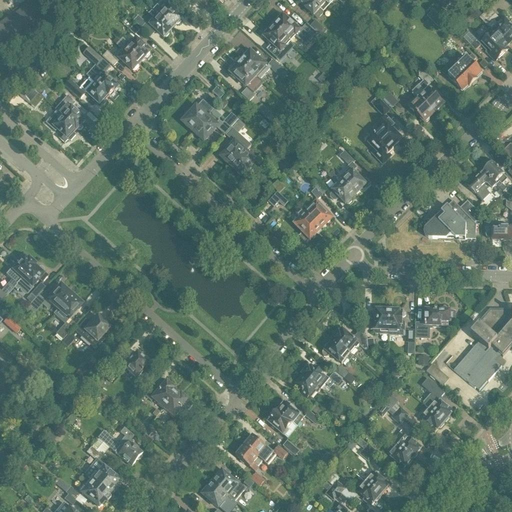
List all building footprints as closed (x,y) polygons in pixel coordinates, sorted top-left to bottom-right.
[(301,0),(299,3),(317,20),(324,13),(321,10),(326,4),(321,0),(301,0)] [(0,54),(4,56),(15,45),(21,48),(45,24),(38,18),(45,10),(33,1),(15,16),(16,18),(13,20),(9,18),(0,25),(0,54)] [(159,16),(173,28),(176,25),(179,26),(182,22),(181,19),(168,7),(160,16),(159,16)] [(490,9),(480,19),(488,28),(489,27),(495,21),(498,18),(490,9)] [(167,38),(170,35),(169,32),(173,28),(159,16),(160,16),(153,10),(148,14),(155,20),(151,26),(164,38),(164,37),(167,38)] [(434,10),(427,17),(439,29),(446,23),(434,10)] [(138,17),(134,22),(141,29),(140,30),(144,34),(150,27),(138,17)] [(278,21),(273,26),(274,27),(273,27),(291,43),(295,38),(306,46),(309,43),(317,34),(310,27),(307,25),(300,32),(283,17),(279,22),(278,21)] [(495,21),(489,27),(492,30),(494,32),(509,48),(511,44),(511,27),(511,26),(508,24),(504,19),(497,24),(495,21)] [(315,21),(310,27),(317,34),(321,38),(327,32),(315,21)] [(134,26),(129,31),(139,39),(144,34),(140,30),(139,31),(134,26)] [(268,33),(263,38),(275,48),(269,54),(280,64),(296,48),(291,43),(273,27),(273,28),(272,27),(270,30),(267,32),(268,33)] [(469,33),(463,39),(470,45),(476,52),(482,47),(485,50),(488,53),(489,53),(491,56),(490,57),(492,59),(497,63),(509,51),(508,50),(508,49),(509,48),(494,32),(492,30),(491,31),(484,38),(479,43),(469,33),(468,33),(469,33)] [(131,47),(123,39),(119,42),(141,62),(145,59),(147,59),(151,56),(150,53),(137,41),(131,47)] [(136,72),(139,69),(138,66),(141,62),(119,42),(116,46),(125,54),(119,60),(133,72),(133,71),(136,72)] [(89,49),(83,55),(94,66),(99,70),(90,79),(109,97),(112,98),(115,95),(114,92),(118,88),(114,85),(116,83),(110,78),(108,80),(103,75),(110,67),(89,49)] [(102,57),(114,67),(118,62),(107,52),(102,57)] [(243,56),(238,62),(241,64),(263,84),(260,80),(265,74),(269,70),(260,62),(256,58),(256,57),(257,56),(252,52),(246,59),(243,56)] [(482,72),(473,63),(476,59),(472,55),(469,58),(466,61),(467,62),(464,64),(463,64),(453,73),(454,74),(451,76),(450,76),(448,78),(450,79),(462,92),(463,91),(465,92),(482,75),(481,74),(482,72)] [(235,70),(230,76),(235,81),(237,79),(244,86),(248,89),(242,95),(250,101),(253,98),(254,97),(252,96),(263,84),(241,64),(238,62),(237,63),(233,67),(233,68),(235,70)] [(278,68),(272,62),(268,66),(283,80),(288,74),(280,66),(278,68)] [(47,73),(51,69),(45,63),(41,68),(47,73)] [(423,82),(412,92),(418,99),(433,115),(443,105),(431,92),(427,88),(434,82),(424,72),(421,69),(419,72),(422,74),(418,78),(423,82)] [(322,84),(325,76),(323,74),(317,80),(322,85),(322,84)] [(82,89),(81,90),(86,94),(87,94),(101,106),(104,106),(107,103),(107,100),(109,97),(90,79),(81,89),(82,89)] [(71,80),(65,87),(80,101),(86,94),(81,90),(71,80)] [(20,92),(17,94),(28,104),(34,109),(42,99),(36,94),(26,85),(25,85),(25,86),(24,87),(20,92)] [(220,100),(224,95),(217,88),(212,93),(220,100)] [(389,94),(384,99),(393,109),(398,103),(389,94)] [(9,104),(14,99),(9,95),(4,100),(9,104)] [(371,104),(383,117),(390,110),(380,100),(380,101),(377,97),(371,104)] [(68,98),(56,111),(57,112),(63,118),(76,130),(77,130),(78,131),(80,131),(82,129),(82,126),(81,125),(85,121),(79,115),(83,111),(68,98)] [(415,105),(408,112),(414,118),(416,116),(424,124),(425,123),(427,123),(429,121),(429,119),(433,115),(418,99),(413,104),(415,105)] [(188,112),(181,119),(184,122),(183,123),(184,124),(184,126),(187,129),(189,129),(194,133),(208,118),(214,111),(203,101),(197,108),(191,115),(188,112)] [(269,118),(273,114),(262,104),(258,108),(269,118)] [(300,107),(296,112),(301,115),(304,111),(300,107)] [(208,118),(194,133),(194,135),(197,138),(199,138),(204,142),(211,135),(217,129),(225,136),(231,128),(238,120),(231,114),(222,124),(218,121),(222,117),(218,114),(214,111),(208,118)] [(57,112),(47,123),(55,131),(57,130),(62,134),(59,138),(65,143),(69,139),(71,141),(76,136),(74,134),(76,130),(63,118),(57,112)] [(393,129),(384,120),(373,130),(377,134),(374,137),(376,139),(369,145),(376,152),(374,155),(383,164),(390,157),(389,156),(393,151),(393,149),(401,140),(396,135),(399,131),(395,127),(393,129)] [(238,125),(233,130),(238,135),(245,127),(239,121),(236,124),(238,125)] [(227,147),(220,154),(223,157),(222,158),(223,159),(223,161),(226,164),(228,163),(232,168),(246,153),(251,147),(238,135),(233,130),(228,136),(236,144),(230,150),(227,147)] [(511,162),(511,160),(511,155),(506,149),(502,153),(511,162)] [(272,151),(264,160),(270,165),(277,156),(272,151)] [(246,153),(232,168),(237,172),(236,173),(240,176),(242,176),(242,177),(243,177),(243,176),(246,179),(253,171),(250,168),(256,162),(246,153)] [(352,164),(354,163),(344,153),(340,157),(348,166),(349,167),(352,164)] [(493,163),(484,172),(485,173),(498,186),(504,192),(507,190),(503,186),(509,181),(504,176),(505,175),(493,163)] [(348,170),(339,179),(356,196),(363,189),(365,189),(370,185),(366,181),(364,181),(362,182),(352,172),(356,168),(352,164),(349,167),(348,166),(346,168),(348,170)] [(333,171),(329,175),(334,180),(328,186),(333,191),(332,192),(333,193),(330,196),(330,198),(333,201),(336,202),(339,199),(346,206),(348,204),(349,205),(351,203),(351,200),(356,196),(339,179),(337,177),(338,177),(333,171)] [(481,175),(468,187),(476,195),(476,194),(483,202),(490,195),(487,191),(490,188),(492,189),(493,188),(502,197),(501,198),(501,200),(507,200),(507,202),(511,202),(511,200),(498,186),(484,173),(481,175)] [(314,187),(316,189),(322,195),(326,192),(318,183),(314,187)] [(322,195),(316,189),(311,194),(318,200),(322,195)] [(288,203),(277,193),(268,203),(274,208),(278,203),(284,207),(288,203)] [(467,201),(460,208),(475,224),(476,222),(482,222),(482,216),(467,201)] [(312,208),(305,215),(321,230),(322,229),(323,229),(326,227),(326,226),(332,220),(315,202),(314,203),(310,207),(311,208),(312,208)] [(426,230),(425,233),(426,238),(428,240),(456,240),(476,241),(476,225),(475,224),(460,208),(454,202),(436,219),(426,230)] [(302,220),(296,225),(303,233),(299,237),(303,241),(306,245),(311,239),(313,239),(315,237),(315,236),(321,230),(305,215),(301,219),(302,220)] [(511,242),(511,229),(507,229),(507,226),(492,225),(492,232),(489,232),(487,233),(485,235),(485,237),(486,239),(489,240),(491,240),(491,241),(511,242)] [(13,283),(2,295),(6,298),(14,289),(17,286),(16,285),(20,280),(21,281),(22,279),(28,272),(35,266),(34,265),(36,263),(36,260),(33,258),(31,259),(29,260),(23,255),(4,275),(13,283)] [(17,286),(14,289),(17,291),(19,289),(20,290),(20,292),(24,296),(27,295),(33,289),(31,288),(39,280),(42,283),(48,277),(44,274),(45,272),(45,269),(42,267),(40,267),(38,269),(35,266),(28,272),(22,279),(21,281),(20,280),(16,285),(17,286)] [(31,295),(35,299),(38,296),(45,288),(41,284),(31,295)] [(26,310),(25,311),(27,313),(30,316),(32,317),(42,305),(47,310),(51,305),(52,305),(58,310),(71,296),(71,293),(68,290),(65,290),(60,286),(47,301),(45,303),(38,296),(35,299),(26,310)] [(58,310),(54,314),(61,320),(66,324),(68,321),(68,322),(70,321),(70,320),(69,319),(82,305),(77,302),(78,298),(74,295),(71,296),(58,310)] [(374,331),(374,333),(376,335),(380,335),(389,336),(389,332),(389,330),(390,312),(383,311),(382,310),(382,309),(381,309),(380,308),(379,308),(379,309),(378,309),(377,309),(377,310),(377,311),(376,311),(376,318),(376,323),(375,323),(374,323),(374,331)] [(415,332),(415,339),(429,339),(429,332),(430,329),(432,329),(432,328),(440,328),(441,322),(454,323),(454,312),(448,312),(448,311),(448,310),(443,310),(441,310),(441,312),(439,311),(439,310),(435,310),(434,311),(433,311),(426,311),(425,319),(425,325),(424,324),(416,324),(416,332),(415,332)] [(503,357),(511,346),(511,312),(490,311),(478,325),(479,326),(471,335),(479,342),(454,372),(479,393),(502,367),(496,362),(501,356),(503,357)] [(389,336),(389,337),(404,337),(404,336),(407,336),(407,331),(404,331),(404,323),(402,323),(402,318),(403,318),(404,318),(405,318),(405,317),(405,316),(405,315),(405,314),(404,314),(404,313),(403,313),(403,312),(390,312),(389,330),(389,332),(389,336)] [(8,318),(3,323),(16,335),(21,329),(8,318)] [(86,321),(75,333),(95,351),(101,344),(98,341),(108,330),(107,329),(107,327),(104,324),(102,324),(97,319),(91,326),(88,323),(86,321)] [(66,324),(56,335),(63,341),(76,326),(70,320),(70,321),(68,322),(68,321),(66,324)] [(354,340),(351,338),(347,335),(347,332),(344,329),(341,330),(338,334),(337,334),(334,338),(334,339),(332,341),(350,355),(351,354),(355,350),(356,350),(360,345),(367,352),(368,352),(367,340),(367,339),(359,333),(354,340)] [(407,337),(406,343),(408,343),(408,355),(414,355),(415,355),(415,346),(415,339),(415,332),(414,332),(407,331),(407,336),(407,337)] [(367,340),(368,352),(368,353),(375,353),(374,340),(367,340)] [(350,355),(332,341),(330,344),(328,345),(325,348),(326,349),(325,350),(325,351),(324,352),(323,353),(323,356),(324,358),(326,359),(329,358),(330,356),(342,365),(347,359),(353,364),(357,359),(351,354),(350,355)] [(122,368),(121,369),(126,374),(127,372),(132,377),(136,380),(141,374),(142,373),(141,372),(144,368),(147,365),(146,363),(147,361),(143,358),(141,359),(135,354),(132,358),(129,360),(130,361),(128,363),(126,365),(125,364),(122,368)] [(418,357),(418,366),(429,367),(429,357),(418,357)] [(23,379),(31,370),(23,363),(15,372),(23,379)] [(115,376),(120,370),(116,366),(111,372),(115,376)] [(351,386),(356,380),(339,366),(335,372),(351,386)] [(443,387),(448,381),(432,367),(427,373),(443,387)] [(314,370),(312,368),(310,370),(308,369),(303,375),(305,377),(304,377),(321,390),(326,384),(330,388),(335,383),(338,386),(342,381),(333,374),(328,380),(321,374),(315,369),(314,370)] [(46,381),(38,374),(33,379),(41,386),(46,381)] [(318,394),(321,390),(304,377),(301,381),(299,381),(297,384),(297,385),(297,386),(304,392),(301,396),(307,401),(310,397),(311,399),(316,393),(318,394)] [(427,379),(421,386),(430,395),(422,404),(430,410),(445,423),(445,422),(448,423),(451,419),(450,417),(453,413),(448,408),(447,409),(437,401),(443,393),(427,379)] [(158,406),(163,410),(177,394),(173,391),(174,390),(167,384),(161,391),(155,386),(145,397),(152,403),(155,401),(159,405),(158,406)] [(177,394),(163,410),(168,414),(169,413),(175,418),(182,409),(187,413),(193,406),(189,403),(189,402),(182,396),(181,398),(177,394)] [(396,413),(405,421),(409,416),(400,408),(399,409),(396,406),(399,402),(390,395),(384,402),(385,403),(391,409),(396,413)] [(23,396),(19,399),(24,404),(28,400),(23,396)] [(286,403),(278,412),(296,427),(304,418),(293,409),(286,403)] [(385,403),(376,413),(382,419),(391,409),(385,403)] [(321,420),(325,415),(315,406),(310,411),(321,420)] [(424,414),(420,419),(431,428),(430,429),(435,434),(437,432),(440,428),(442,429),(445,426),(444,424),(445,423),(430,410),(425,415),(424,414)] [(296,427),(278,412),(277,412),(276,413),(274,412),(272,413),(270,415),(270,417),(271,419),(267,423),(288,441),(298,429),(297,428),(296,427)] [(305,417),(315,426),(319,420),(309,412),(305,417)] [(400,426),(405,421),(396,413),(391,418),(400,426)] [(369,421),(361,414),(357,419),(365,425),(369,421)] [(71,415),(66,421),(71,426),(77,420),(71,415)] [(149,428),(145,434),(153,440),(157,435),(149,428)] [(103,432),(97,439),(98,439),(110,449),(132,467),(133,466),(138,460),(140,460),(142,457),(142,456),(142,455),(135,448),(128,443),(134,437),(124,429),(120,434),(124,437),(118,445),(103,432)] [(51,431),(43,441),(50,447),(58,437),(51,431)] [(402,442),(398,447),(412,460),(413,459),(414,460),(417,456),(417,454),(421,449),(417,445),(416,446),(407,438),(408,437),(402,431),(396,438),(402,442)] [(145,434),(141,438),(149,445),(153,440),(145,434)] [(253,437),(245,447),(263,462),(268,466),(277,456),(283,461),(287,455),(278,448),(274,453),(275,454),(274,455),(253,437)] [(364,450),(373,458),(377,452),(368,445),(360,439),(356,444),(357,444),(364,450)] [(357,444),(356,444),(352,440),(347,447),(352,451),(357,444)] [(295,457),(300,452),(287,441),(283,447),(295,457)] [(245,447),(236,457),(253,472),(255,473),(258,468),(263,462),(245,447)] [(411,460),(412,460),(398,447),(393,453),(392,451),(388,455),(400,465),(398,466),(403,470),(408,465),(409,465),(412,462),(411,460)] [(87,453),(86,453),(95,460),(96,462),(97,460),(99,462),(102,457),(91,448),(87,453)] [(368,463),(373,458),(364,450),(359,455),(368,463)] [(96,462),(85,475),(93,482),(109,495),(110,494),(112,493),(114,491),(114,489),(120,483),(110,474),(104,470),(105,468),(99,462),(97,460),(96,462)] [(328,469),(321,477),(332,486),(332,487),(341,495),(346,489),(337,482),(340,479),(328,469)] [(214,484),(213,484),(228,497),(235,503),(246,489),(238,483),(237,485),(235,484),(233,482),(234,481),(228,476),(227,477),(223,473),(218,478),(216,478),(214,482),(214,484)] [(370,479),(366,484),(381,496),(383,496),(386,492),(385,491),(390,485),(386,482),(385,481),(384,482),(373,473),(369,478),(370,479)] [(265,482),(256,474),(251,480),(260,488),(265,482)] [(57,479),(53,483),(68,496),(76,502),(82,507),(88,500),(98,508),(104,502),(106,501),(108,499),(108,497),(109,495),(93,482),(87,489),(86,488),(84,486),(83,487),(79,492),(82,495),(81,496),(71,488),(70,489),(60,481),(59,481),(57,479)] [(248,479),(244,484),(250,489),(253,484),(248,479)] [(208,491),(204,496),(208,500),(214,505),(215,505),(219,508),(223,511),(231,511),(237,505),(235,503),(228,497),(213,484),(213,485),(211,485),(208,489),(208,491)] [(360,487),(356,492),(367,501),(367,502),(366,503),(371,507),(376,501),(378,502),(381,498),(380,497),(381,496),(366,484),(362,489),(361,488),(360,487)] [(328,492),(325,494),(334,502),(335,502),(338,504),(332,510),(334,511),(347,511),(348,511),(342,506),(343,505),(347,501),(340,496),(341,495),(332,487),(328,492)] [(68,496),(64,500),(72,506),(76,502),(68,496)] [(63,503),(55,511),(71,511),(69,510),(70,509),(63,503)]
